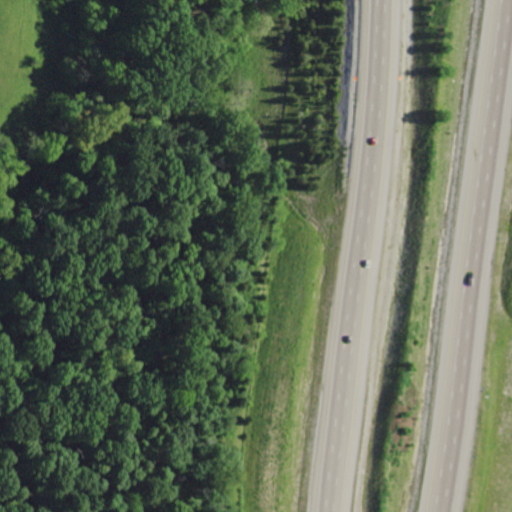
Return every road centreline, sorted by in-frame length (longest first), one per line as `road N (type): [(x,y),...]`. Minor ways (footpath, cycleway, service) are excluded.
road 1 (motorway): [(374,0),(365,166),(325,511)]
road 2 (motorway): [(455,511),(511,90)]
